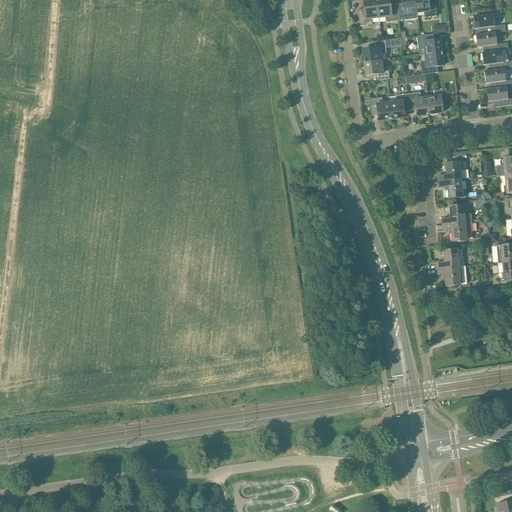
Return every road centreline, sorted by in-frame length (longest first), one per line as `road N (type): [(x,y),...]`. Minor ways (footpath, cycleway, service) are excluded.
road 1 (tertiary): [(280,0),(300,107),(381,302),(406,455)]
road 2 (tertiary): [(423,452),(377,242),(306,103),(295,0)]
road 3 (unclassified): [(0,494),(406,455)]
road 4 (residential): [(423,135),(362,140),(347,46)]
road 5 (residential): [(425,283),(423,135)]
